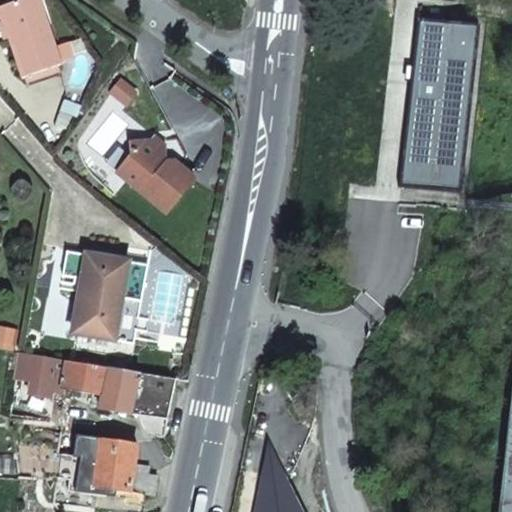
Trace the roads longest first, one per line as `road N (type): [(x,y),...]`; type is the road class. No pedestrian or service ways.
road 1 (tertiary): [(269,71),(270,145),(190,511)]
road 2 (unknown): [(332,371),(393,304),(410,197)]
road 3 (residential): [(269,71),(133,0)]
road 4 (unknown): [(332,371),(345,465),(362,511)]
